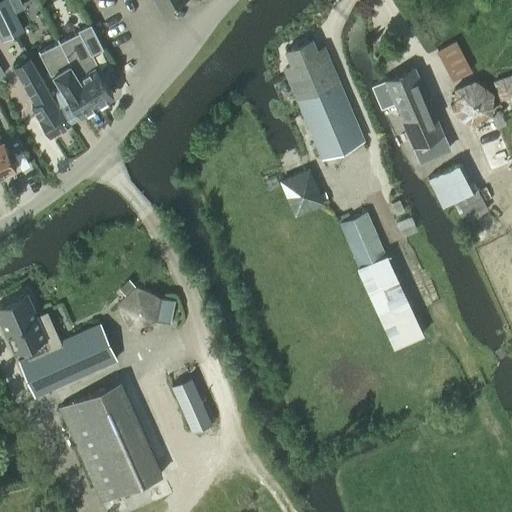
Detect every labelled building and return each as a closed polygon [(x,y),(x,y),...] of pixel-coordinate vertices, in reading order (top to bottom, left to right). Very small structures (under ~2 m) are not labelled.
[(8,0),(0,0),(0,37),(2,42),(23,31),(8,0)] [(19,0),(9,0),(14,10),(23,6),(19,0)] [(178,0),(153,0),(160,10),(178,0)] [(70,64),(77,76),(95,105),(112,94),(85,56),(102,49),(89,23),(76,30),(78,32),(58,42),(70,64)] [(455,38),(436,49),(452,79),(471,68),(455,38)] [(285,50),(292,66),(284,69),(287,76),(285,77),(290,88),(296,101),(297,101),(321,159),(363,141),(325,52),(318,55),(311,39),(285,50)] [(70,64),(58,42),(38,52),(49,75),(53,73),(62,86),(51,93),(68,122),(95,105),(77,76),(70,64)] [(68,122),(51,93),(28,56),(13,65),(35,102),(31,104),(49,133),(68,122)] [(449,148),(414,67),(383,80),(371,85),(381,108),(393,103),(413,150),(415,150),(420,161),(449,148)] [(511,74),(492,82),(503,110),(509,107),(510,109),(511,107),(511,74)] [(493,92),(474,78),(453,87),(451,110),(469,125),(491,116),(493,92)] [(0,174),(15,168),(12,161),(2,139),(0,140),(0,174)] [(437,173),(427,178),(437,197),(442,206),(452,201),(463,222),(487,210),(476,188),(474,189),(472,190),(457,162),(437,173)] [(308,169),(281,181),(294,213),(322,202),(308,169)] [(366,210),(339,222),(357,265),(385,254),(366,210)] [(126,297),(117,306),(128,328),(151,322),(155,317),(170,321),(174,299),(158,296),(135,285),(133,287),(128,282),(120,290),(126,297)] [(26,294),(0,305),(0,323),(5,335),(2,336),(8,349),(11,348),(12,352),(24,347),(27,354),(59,340),(46,311),(36,315),(26,294)] [(27,354),(17,359),(34,397),(116,360),(99,322),(59,340),(27,354)] [(368,387),(369,380),(368,375),(367,369),(364,364),(361,360),(356,356),(352,354),(349,352),(342,351),(336,351),(330,352),(324,355),(320,358),(316,362),(313,368),(311,374),(310,379),(310,385),(312,391),(314,395),(318,401),(323,405),(327,407),(333,409),(338,410),(344,409),(350,408),(356,405),(360,402),(363,398),(366,393),(368,387)] [(103,386),(57,407),(100,501),(145,481),(103,386)]
